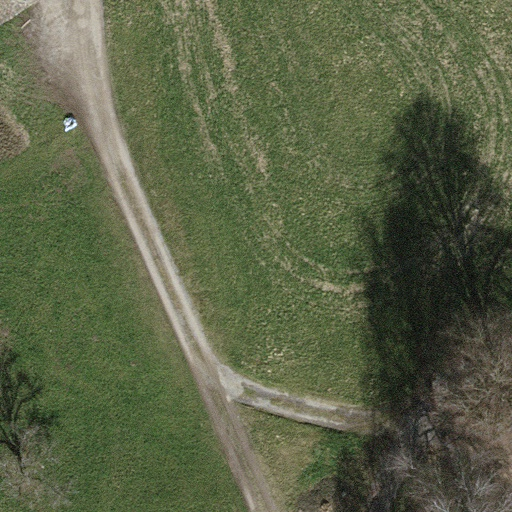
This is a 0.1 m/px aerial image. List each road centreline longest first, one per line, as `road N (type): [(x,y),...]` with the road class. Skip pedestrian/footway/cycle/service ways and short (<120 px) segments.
road 1 (track): [(84,0),(95,91),(214,387),(375,421),(511,345)]
road 2 (track): [(214,387),(258,511)]
